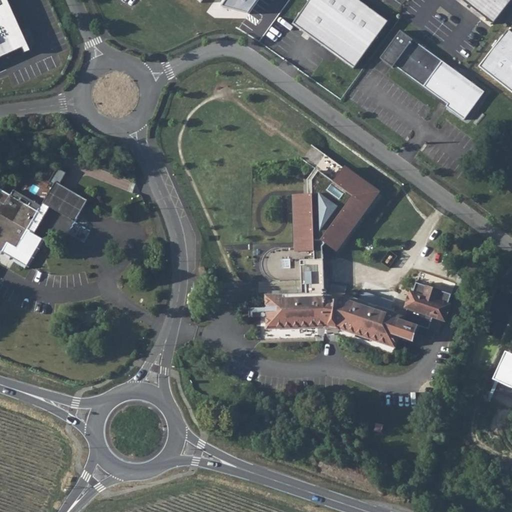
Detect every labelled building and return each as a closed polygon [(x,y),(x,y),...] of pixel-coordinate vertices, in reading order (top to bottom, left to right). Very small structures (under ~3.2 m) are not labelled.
[(14,0),(7,0),(9,3),(22,32),(26,30),(33,45),(28,47),(31,53),(37,50),(14,0)] [(388,22),(358,0),(310,0),(293,24),(324,46),(326,44),(330,47),(333,53),(355,69),(388,22)] [(511,0),(462,0),(463,0),(493,24),(511,0)] [(0,59),(28,47),(33,45),(26,30),(22,32),(9,3),(0,7),(0,59)] [(511,33),(507,30),(479,66),(511,91),(511,33)] [(423,87),(442,61),(401,31),(380,59),(393,68),(395,66),(423,87)] [(485,92),(442,61),(423,87),(441,99),(448,105),(446,107),(452,111),(464,120),(485,92)] [(448,105),(441,99),(442,104),(444,108),(447,110),(450,111),(452,111),(446,107),(448,105)] [(340,330),(340,329),(395,347),(399,337),(414,342),(419,327),(429,330),(433,319),(442,322),(448,305),(451,296),(416,284),(413,293),(408,309),(405,316),(390,311),(394,302),(362,291),(359,300),(350,297),(350,298),(325,294),(323,245),(325,242),(335,249),(363,211),(359,209),(374,188),(345,166),(335,180),(320,169),(312,179),(313,193),(296,194),(298,241),(315,240),(315,245),(277,247),(273,247),(271,248),(267,251),(264,254),(263,258),(262,263),(263,267),(263,269),(266,273),(269,276),(273,278),(278,279),(302,278),(302,290),(267,291),(268,328),(326,326),(326,328),(340,330)] [(27,230),(34,234),(49,208),(75,223),(88,201),(55,182),(38,212),(1,190),(0,185),(0,251),(2,253),(8,244),(16,249),(27,230)] [(45,240),(34,234),(27,230),(16,249),(8,244),(2,253),(30,268),(45,240)] [(413,293),(410,292),(405,308),(408,309),(413,293)] [(448,305),(442,322),(445,323),(451,306),(448,305)]
